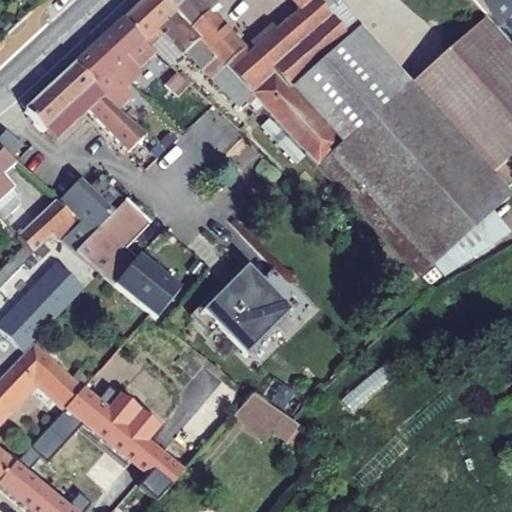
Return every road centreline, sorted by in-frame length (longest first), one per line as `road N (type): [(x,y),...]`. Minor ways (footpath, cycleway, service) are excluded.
road 1 (unknown): [(0,134),(43,160),(122,182),(212,251)]
road 2 (primary): [(0,93),(102,0)]
